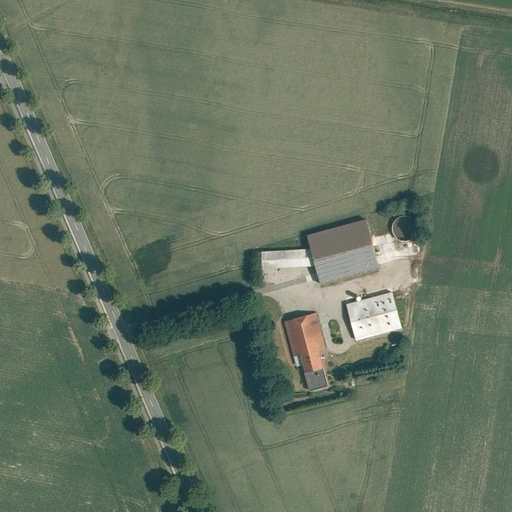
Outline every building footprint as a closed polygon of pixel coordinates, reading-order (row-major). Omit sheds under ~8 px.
[(409,214),(405,214),(402,215),(397,217),(393,223),(393,227),(393,230),(395,234),(398,238),(403,240),(407,240),(412,239),(415,236),(418,232),(419,228),(418,223),(416,219),(413,216),(409,214)] [(316,267),(321,286),(381,269),(366,215),(306,232),(310,249),(316,267)] [(310,249),(260,251),(260,269),(316,267),(310,249)] [(347,304),(357,341),(404,328),(394,291),(347,304)] [(304,357),(312,387),(333,382),(322,345),(327,343),(319,312),(283,321),(293,359),(304,357)]
